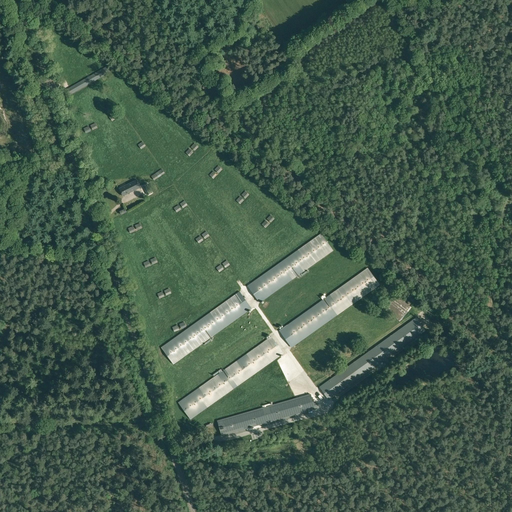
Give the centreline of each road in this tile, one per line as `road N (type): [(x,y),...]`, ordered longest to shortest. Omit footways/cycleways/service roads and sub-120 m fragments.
road 1 (tertiary): [(193,511),(20,0)]
road 2 (track): [(511,422),(484,422),(393,451),(362,503),(345,511)]
road 3 (track): [(496,91),(462,49),(425,49),(415,19),(448,0)]
road 4 (track): [(492,349),(494,258),(511,191)]
